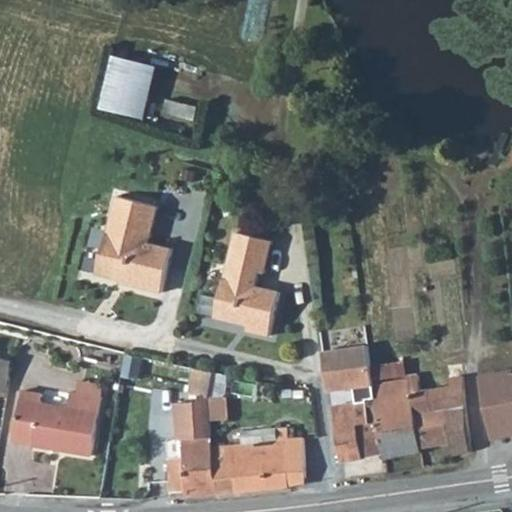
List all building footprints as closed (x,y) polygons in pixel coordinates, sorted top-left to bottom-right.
[(154,104),(150,103),(159,69),(115,58),(102,111),(146,122),(146,118),(151,119),(154,104)] [(150,243),(158,208),(119,198),(109,233),(108,233),(98,273),(126,281),(126,284),(163,293),(173,249),(150,243)] [(269,276),(277,244),(241,235),(219,321),(243,327),(245,323),(254,326),(253,334),(273,339),(284,296),(259,289),(263,275),(269,276)] [(215,313),(222,297),(207,291),(200,307),(215,313)] [(322,340),(328,382),(366,378),(360,336),(322,340)] [(12,363),(0,359),(0,379),(10,382),(12,363)] [(408,377),(406,364),(373,370),(375,381),(408,377)] [(451,457),(469,453),(465,417),(464,379),(462,364),(446,366),(450,388),(423,393),(419,377),(408,378),(409,382),(421,451),(449,447),(451,457)] [(491,442),(511,438),(511,371),(499,374),(477,379),(491,442)] [(0,393),(7,394),(10,382),(0,379),(0,393)] [(77,395),(102,398),(103,386),(79,382),(77,395)] [(384,456),(385,460),(422,454),(421,451),(409,382),(372,387),(375,404),(384,456)] [(375,404),(372,387),(365,388),(365,394),(358,396),(359,402),(365,402),(366,404),(375,404)] [(92,457),(102,398),(77,395),(73,394),(69,409),(41,405),(43,397),(25,394),(18,442),(35,445),(36,448),(92,457)] [(200,414),(201,419),(209,419),(208,399),(200,398),(185,397),(184,412),(200,414)] [(365,402),(359,402),(335,406),(341,464),(384,456),(375,404),(366,404),(365,402)] [(186,494),(186,499),(239,495),(234,464),(215,466),(213,449),(209,419),(201,419),(183,421),(184,440),(179,440),(182,459),(168,460),(170,496),(186,494)] [(234,464),(239,495),(289,491),(289,480),(304,478),(301,442),(213,449),(215,466),(234,464)]
